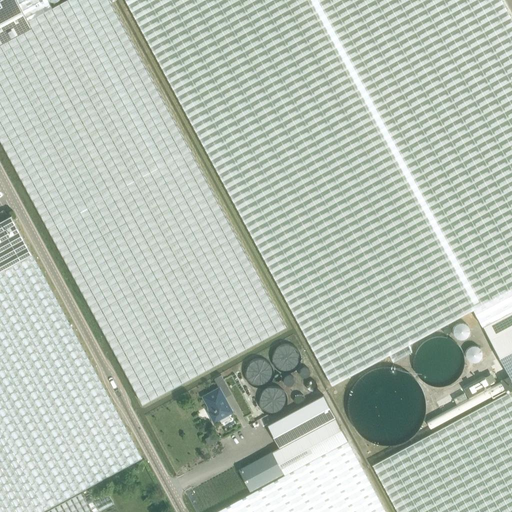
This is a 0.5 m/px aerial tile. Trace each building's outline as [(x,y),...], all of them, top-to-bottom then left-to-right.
[(0,139),(143,404),(215,366),(287,327),(110,0),(67,0),(53,8),(48,0),(0,0),(0,3),(1,5),(0,6),(0,139)] [(507,393),(372,465),(397,511),(511,511),(511,18),(502,0),(126,0),(332,385),(390,354),(394,361),(412,351),(408,344),(473,309),(483,326),(509,375),(500,380),(507,393)] [(0,511),(41,511),(142,458),(11,215),(11,216),(0,221),(0,511)] [(472,337),(472,334),(472,332),(470,329),(468,327),(466,326),(463,325),(460,326),(458,327),(456,329),(454,331),(454,334),(454,337),(456,340),(458,342),(460,343),(463,343),(466,343),(468,342),(470,340),(472,337)] [(464,371),(465,366),(464,361),(463,356),(461,352),(458,348),(454,345),(450,342),(446,341),(441,340),(436,340),(431,341),(427,342),(423,345),(419,348),(416,352),(414,356),(413,361),(413,366),(413,370),(414,375),(416,379),(419,383),(423,386),(427,389),(431,391),(436,392),(441,392),(446,391),(450,389),(454,386),(458,383),(461,379),(463,375),(464,371)] [(482,362),(483,359),(482,356),(481,354),(478,352),(476,352),(473,352),(471,353),(469,355),(468,358),(468,361),(469,363),(471,365),(473,366),(476,367),(478,366),(481,364),(482,362)] [(425,413),(425,407),(425,402),(424,396),(422,391),(419,386),(416,382),(413,378),(408,374),(404,372),(399,369),(393,368),(388,367),(382,367),(377,368),(372,369),(367,372),(362,374),(358,378),(354,382),(351,386),(348,391),(346,396),(345,402),(345,407),(345,413),(346,418),(348,423),(351,428),(354,432),(358,436),(362,440),(367,443),(372,445),(377,446),(382,447),(388,447),(393,446),(399,445),(404,443),(408,440),(413,436),(416,432),(419,428),(422,423),(424,418),(425,413)] [(221,375),(214,379),(219,387),(226,383),(221,375)] [(486,377),(464,388),(469,397),(490,386),(486,377)] [(219,388),(203,397),(211,411),(209,412),(210,414),(210,416),(210,417),(211,418),(212,419),(213,420),(214,422),(232,412),(219,388)] [(467,398),(464,393),(454,399),(456,404),(467,398)] [(251,493),(215,511),(385,511),(348,441),(335,418),(323,395),(267,425),(279,448),(244,467),(238,470),(251,493)] [(98,511),(115,503),(108,492),(87,504),(81,493),(46,511),(98,511)]
